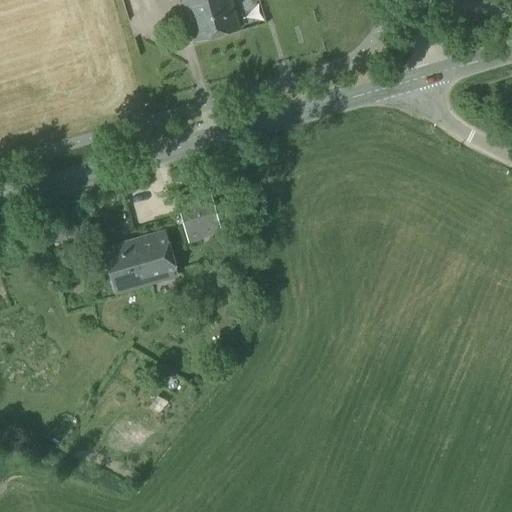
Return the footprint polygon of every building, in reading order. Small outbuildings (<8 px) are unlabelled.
[(180,0),(192,42),(216,36),(205,0),(180,0)] [(205,0),(216,36),(239,29),(230,0),(205,0)] [(184,234),(217,222),(206,189),(173,201),(184,234)] [(78,237),(75,228),(62,232),(65,241),(78,237)] [(114,295),(176,277),(163,231),(101,249),(114,295)]
